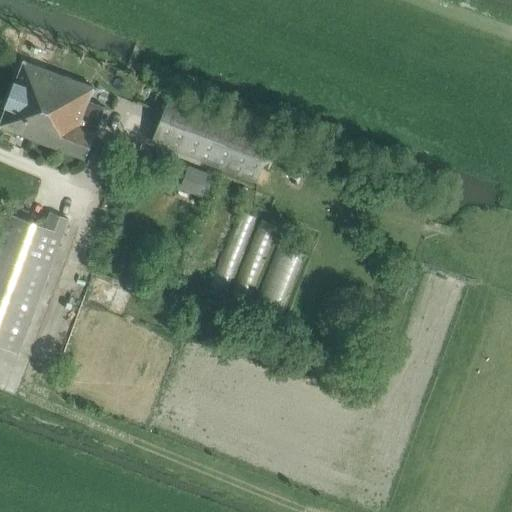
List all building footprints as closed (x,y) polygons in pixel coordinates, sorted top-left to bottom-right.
[(105,107),(90,102),(95,87),(25,61),(0,126),(0,127),(86,159),(105,107)] [(257,181),(274,136),(171,96),(154,141),(257,181)] [(214,176),(200,171),(191,194),(205,199),(214,176)] [(70,219),(52,213),(46,227),(6,213),(0,230),(0,346),(21,354),(70,219)] [(236,282),(249,287),(273,222),(260,217),(236,282)] [(102,278),(90,297),(102,304),(113,286),(102,278)]
